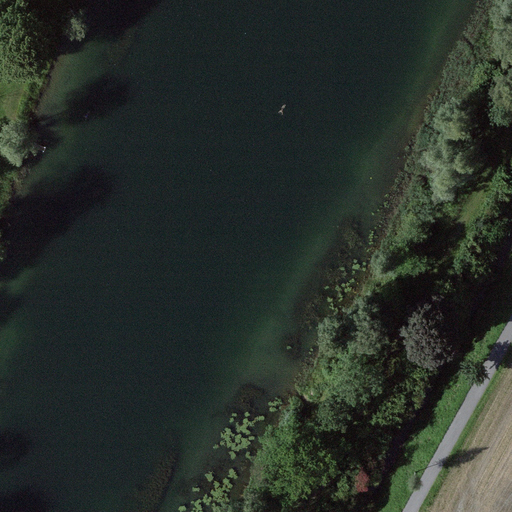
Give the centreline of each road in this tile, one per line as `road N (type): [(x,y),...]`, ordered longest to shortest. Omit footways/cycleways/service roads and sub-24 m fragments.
road 1 (track): [(312,511),(511,152)]
road 2 (track): [(511,328),(410,511)]
